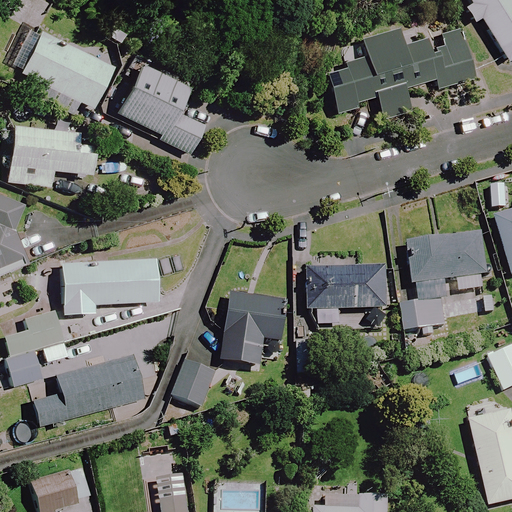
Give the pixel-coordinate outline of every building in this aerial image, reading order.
[(511,0),(468,0),(470,3),(464,8),(473,23),(479,19),(507,62),(511,58),(511,0)] [(108,70),(23,28),(3,70),(88,112),(108,70)] [(469,80),(452,31),(398,49),(392,30),(353,43),(355,52),(323,62),(331,87),(321,91),(330,118),(371,104),(377,120),(403,112),(400,103),(469,80)] [(183,94),(133,69),(122,91),(110,85),(95,114),(155,143),(184,158),(199,129),(172,116),(183,94)] [(74,136),(6,129),(0,186),(47,190),(48,174),(86,178),(89,149),(73,148),(74,136)] [(7,239),(21,200),(6,194),(3,200),(0,199),(0,275),(19,268),(7,239)] [(511,213),(488,219),(504,280),(511,277),(511,213)] [(38,235),(16,244),(21,257),(43,248),(38,235)] [(478,278),(472,237),(403,247),(411,305),(394,308),(397,335),(440,329),(436,301),(440,301),(438,284),(478,278)] [(148,304),(146,262),(51,267),(54,318),(88,316),(88,307),(148,304)] [(378,332),(378,270),(304,270),(304,332),(378,332)] [(280,305),(221,297),(213,365),(255,370),(258,344),(275,346),(280,305)] [(48,314),(18,322),(21,334),(0,339),(0,360),(57,345),(48,314)] [(312,346),(295,344),(292,376),(309,377),(312,346)] [(511,387),(511,345),(482,358),(497,394),(511,387)] [(35,382),(29,356),(0,362),(0,365),(5,389),(35,382)] [(31,429),(40,427),(44,442),(67,436),(64,421),(134,403),(123,361),(46,380),(51,396),(25,403),(31,429)] [(210,377),(178,365),(166,400),(197,412),(210,377)] [(413,404),(416,414),(445,406),(442,396),(413,404)] [(511,502),(511,447),(504,414),(463,424),(483,510),(511,502)] [(51,511),(69,506),(68,503),(83,499),(74,471),(60,475),(59,471),(22,482),(30,511),(51,511)] [(180,511),(176,478),(154,481),(157,511),(180,511)] [(458,511),(449,494),(436,501),(442,511),(458,511)] [(373,497),(354,497),(353,511),(325,511),(309,511),(379,511),(372,511),(373,497)]
